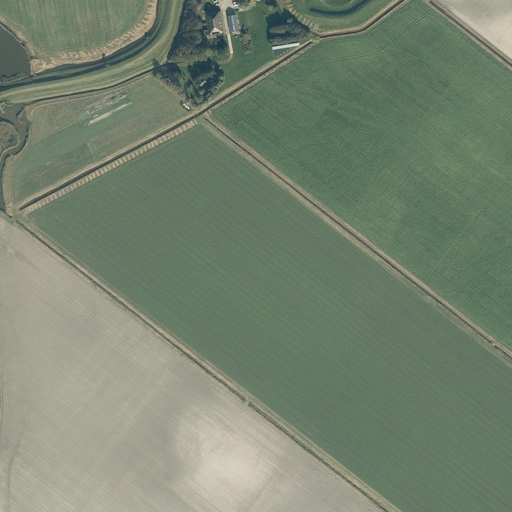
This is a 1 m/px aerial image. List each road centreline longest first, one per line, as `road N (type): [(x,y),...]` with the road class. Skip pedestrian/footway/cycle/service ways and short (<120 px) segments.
road 1 (track): [(39,89),(132,64),(166,31),(174,0)]
road 2 (track): [(225,14),(228,60),(151,74)]
